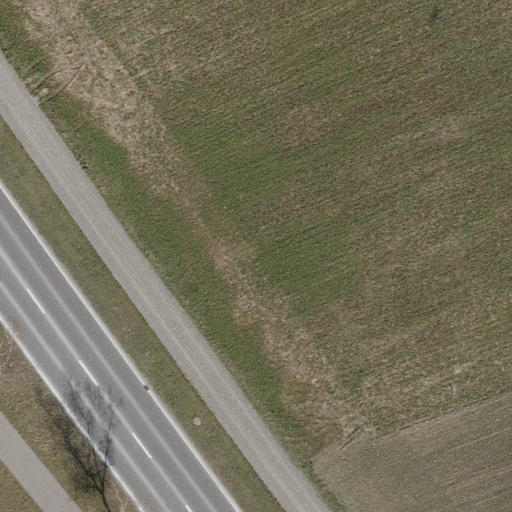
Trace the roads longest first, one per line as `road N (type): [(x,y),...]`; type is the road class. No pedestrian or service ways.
road 1 (track): [(0,73),(315,511)]
road 2 (secondary): [(0,248),(190,511)]
